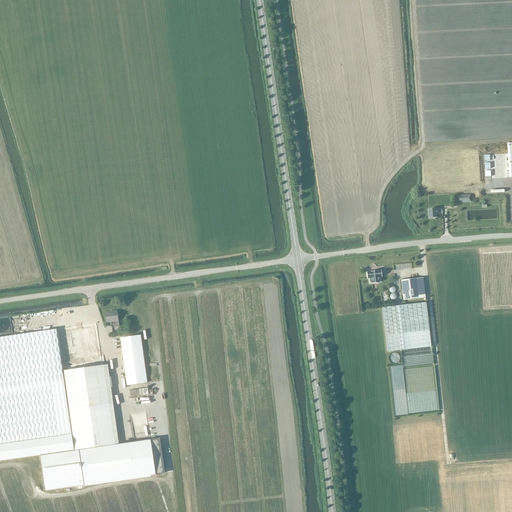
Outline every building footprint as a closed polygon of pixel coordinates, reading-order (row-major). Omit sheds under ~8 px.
[(437,215),(441,214),(441,209),(437,209),(429,209),(429,218),(437,217),(437,215)] [(382,277),(381,270),(366,272),(367,279),(369,278),(369,283),(372,283),(372,284),(378,283),(378,282),(381,282),(380,277),(382,277)] [(401,280),(403,300),(425,298),(423,278),(401,280)] [(395,306),(382,308),(383,316),(387,352),(400,350),(431,347),(427,316),(426,302),(395,306)] [(112,313),(106,314),(107,322),(115,321),(116,326),(119,325),(117,311),(112,312),(112,313)] [(65,381),(69,410),(75,450),(114,445),(103,365),(86,368),(84,358),(103,355),(103,353),(102,353),(97,324),(58,329),(62,361),(81,358),(82,368),(64,371),(65,381)] [(75,450),(57,329),(0,337),(0,460),(40,455),(45,490),(163,473),(159,438),(114,445),(75,450)] [(120,338),(127,386),(147,383),(140,335),(120,338)] [(141,437),(136,423),(132,424),(136,438),(141,437)]
